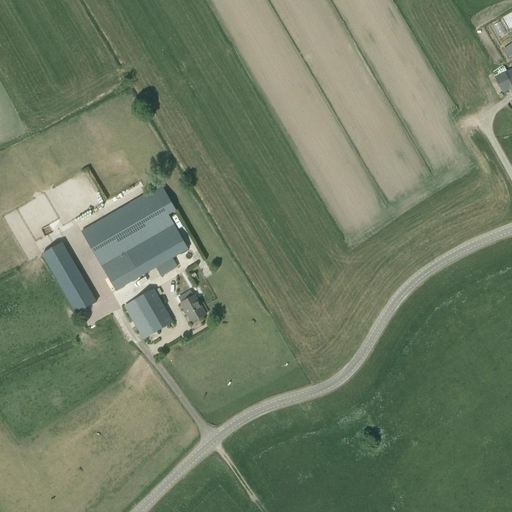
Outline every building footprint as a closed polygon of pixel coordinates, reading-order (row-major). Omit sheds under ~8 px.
[(509,58),(511,55),(511,43),(503,50),(509,58)] [(511,69),(495,78),(503,94),(511,89),(511,69)] [(162,186),(82,232),(116,292),(158,268),(161,273),(168,268),(165,263),(188,250),(169,216),(177,212),(162,186)] [(50,245),(57,242),(49,225),(42,229),(50,245)] [(81,278),(62,289),(77,315),(97,304),(81,278)] [(143,340),(144,340),(173,323),(154,289),(124,307),(143,340)] [(195,295),(180,304),(191,324),(207,315),(195,295)]
